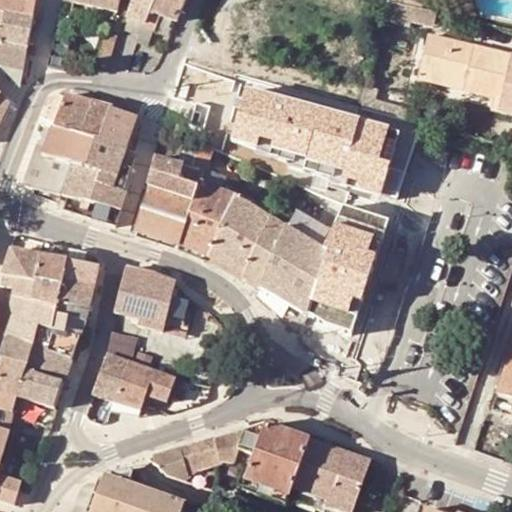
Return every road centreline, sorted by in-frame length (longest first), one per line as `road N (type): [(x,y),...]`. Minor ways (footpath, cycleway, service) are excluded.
road 1 (residential): [(0,200),(35,92),(62,79),(157,84),(194,0)]
road 2 (tertiary): [(331,397),(411,449),(511,488)]
road 3 (tertiary): [(116,243),(104,330),(75,426)]
road 4 (tertiary): [(260,336),(221,280),(116,243)]
road 5 (tertiary): [(104,452),(239,405)]
road 6 (tertiary): [(0,200),(116,243)]
